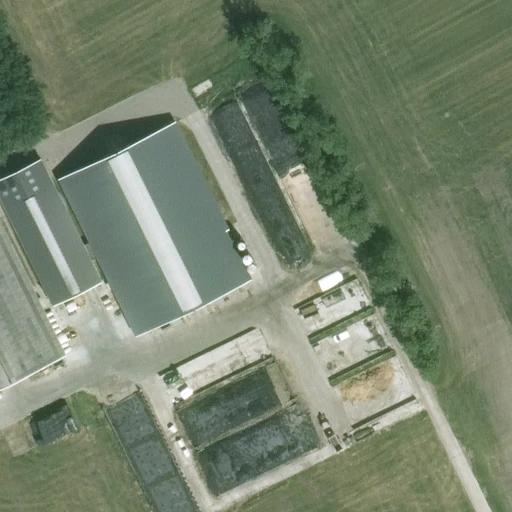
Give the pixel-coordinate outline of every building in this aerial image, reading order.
[(249,280),(173,125),(64,179),(94,241),(85,246),(43,160),(0,181),(0,195),(54,305),(103,281),(92,260),(101,256),(139,334),(249,280)] [(0,387),(65,356),(0,224),(0,387)] [(107,403),(148,506),(159,502),(162,511),(194,511),(145,388),(107,403)] [(34,447),(84,429),(74,402),(25,419),(34,447)] [(223,488),(320,446),(303,408),(207,451),(223,488)]
